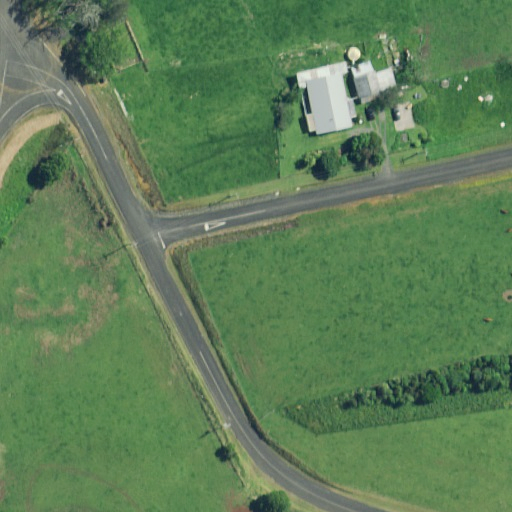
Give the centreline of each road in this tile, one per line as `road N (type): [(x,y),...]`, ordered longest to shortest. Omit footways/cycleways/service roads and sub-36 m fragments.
road 1 (unclassified): [(511,153),(142,241)]
road 2 (unclassified): [(355,511),(274,468),(242,431),(142,241)]
road 3 (unclassified): [(142,241),(64,84),(0,60)]
